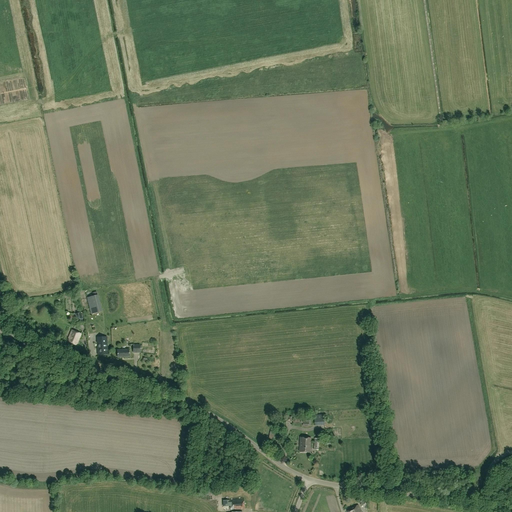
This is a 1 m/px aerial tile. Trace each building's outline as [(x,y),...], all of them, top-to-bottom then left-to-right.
[(87,298),(90,311),(88,312),(89,314),(91,314),(91,315),(102,311),(98,295),(87,298)] [(108,320),(108,335),(131,335),(131,331),(135,331),(135,320),(108,320)] [(72,330),(67,342),(76,345),(81,334),(72,330)] [(107,354),(107,340),(97,340),(97,355),(107,354)] [(117,350),(118,358),(129,357),(129,349),(117,350)] [(324,425),(324,415),(314,415),(315,426),(324,425)] [(300,452),(310,452),(311,438),(300,438),(300,452)] [(230,500),(231,510),(244,509),(243,499),(230,500)]
